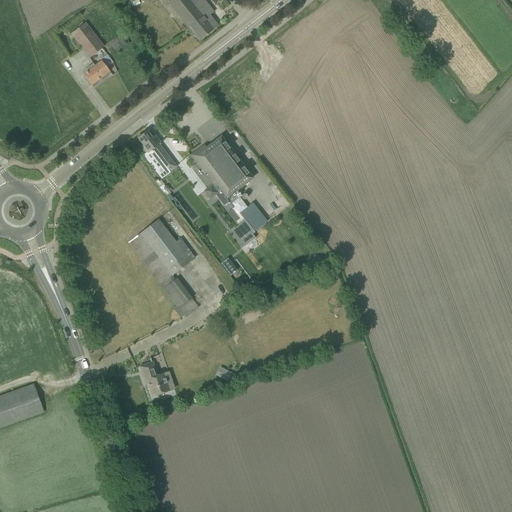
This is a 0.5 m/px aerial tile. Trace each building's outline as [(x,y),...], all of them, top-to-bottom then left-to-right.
[(203,0),(166,0),(193,33),(199,40),(213,29),(205,19),(213,13),(207,5),(203,0)] [(70,35),(89,59),(104,47),(85,23),(70,35)] [(89,71),(83,75),(91,85),(109,72),(101,61),(95,66),(93,64),(87,68),(89,71)] [(146,153),(143,156),(154,169),(160,164),(168,174),(177,167),(160,145),(161,144),(155,136),(153,137),(148,131),(137,139),(142,145),(141,147),(146,153)] [(203,176),(207,173),(226,199),(253,179),(221,137),(206,148),(204,146),(191,156),(197,163),(194,165),(203,176)] [(210,186),(203,192),(208,200),(216,194),(210,186)] [(232,209),(227,214),(234,223),(240,219),(232,209)] [(128,243),(160,285),(190,262),(158,220),(128,243)] [(241,228),(235,233),(241,242),(248,237),(247,235),(252,231),(244,220),(238,224),(241,228)] [(164,290),(185,317),(198,307),(177,279),(164,290)] [(139,367),(145,385),(148,384),(152,397),(171,391),(165,373),(158,376),(153,362),(139,367)] [(221,378),(230,383),(235,375),(226,370),(221,378)] [(0,396),(0,428),(43,413),(33,385),(0,396)]
